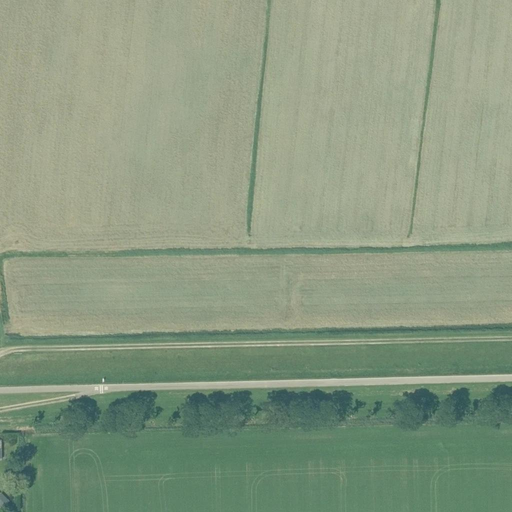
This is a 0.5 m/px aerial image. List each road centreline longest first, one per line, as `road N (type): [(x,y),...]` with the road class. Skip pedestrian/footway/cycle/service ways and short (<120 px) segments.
road 1 (unclassified): [(511,379),(0,391)]
road 2 (track): [(0,351),(511,341)]
